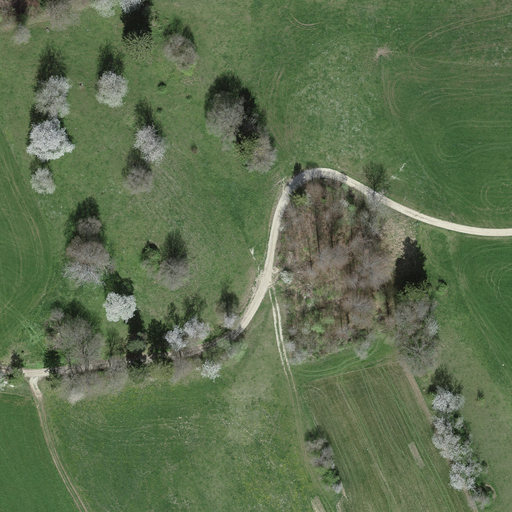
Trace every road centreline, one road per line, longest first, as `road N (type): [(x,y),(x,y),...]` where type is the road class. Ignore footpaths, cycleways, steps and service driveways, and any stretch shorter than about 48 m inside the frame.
road 1 (track): [(511,233),(452,236),(347,179),(320,173),(301,178),(283,202),(264,280),(233,333),(166,357),(37,372),(0,367)]
road 2 (track): [(37,372),(41,420),(85,511)]
